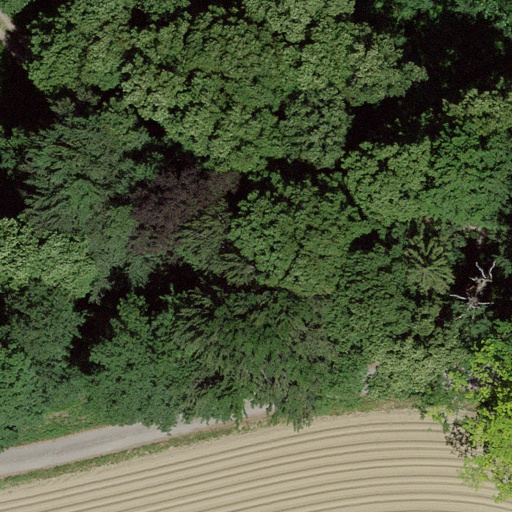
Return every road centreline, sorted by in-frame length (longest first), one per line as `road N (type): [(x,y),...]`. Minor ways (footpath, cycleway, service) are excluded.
road 1 (track): [(511,235),(198,180),(101,127),(0,33)]
road 2 (track): [(0,470),(349,395),(460,381),(511,387)]
